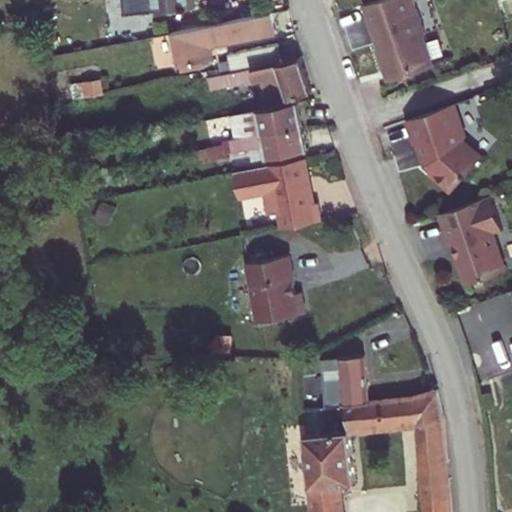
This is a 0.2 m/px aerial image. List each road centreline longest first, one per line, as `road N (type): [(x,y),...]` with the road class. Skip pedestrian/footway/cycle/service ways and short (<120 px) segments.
road 1 (residential): [(471,511),(446,356),(348,122)]
road 2 (residential): [(348,122),(511,69)]
road 3 (residential): [(348,122),(308,0)]
